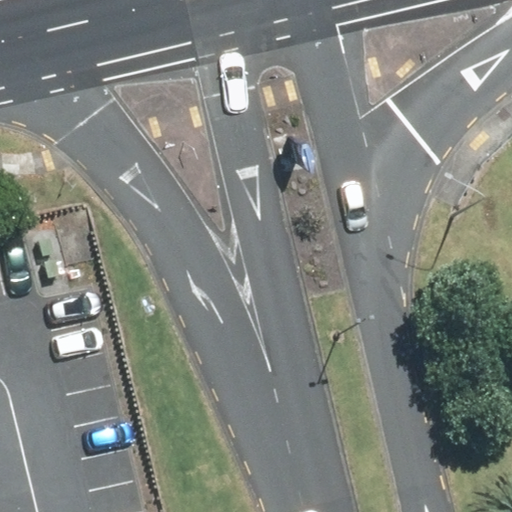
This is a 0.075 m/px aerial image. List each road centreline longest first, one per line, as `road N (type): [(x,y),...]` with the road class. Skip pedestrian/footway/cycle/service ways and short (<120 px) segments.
road 1 (primary): [(318,459),(220,316),(173,230),(121,163),(54,106),(0,78)]
road 2 (primary): [(511,56),(421,126),(395,162),(379,196),(361,285)]
road 3 (primary): [(173,0),(0,43)]
